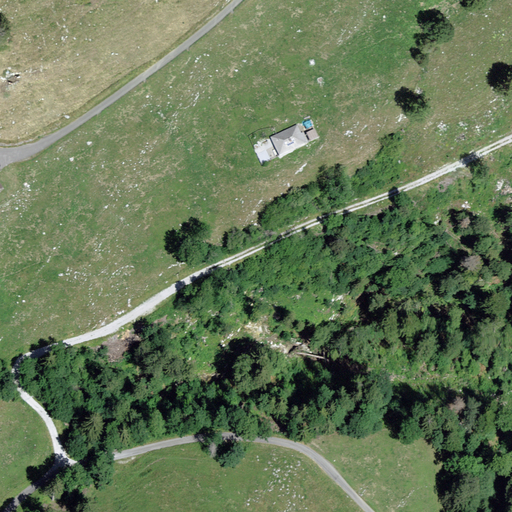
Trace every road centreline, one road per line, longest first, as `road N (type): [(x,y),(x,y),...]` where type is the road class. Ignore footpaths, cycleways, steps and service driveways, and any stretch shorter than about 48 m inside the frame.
road 1 (track): [(60,468),(41,411),(12,374),(18,362),(511,134)]
road 2 (unclassified): [(372,511),(331,466),(286,444),(220,438),(60,468),(3,511)]
road 3 (track): [(0,150),(44,145),(237,0)]
